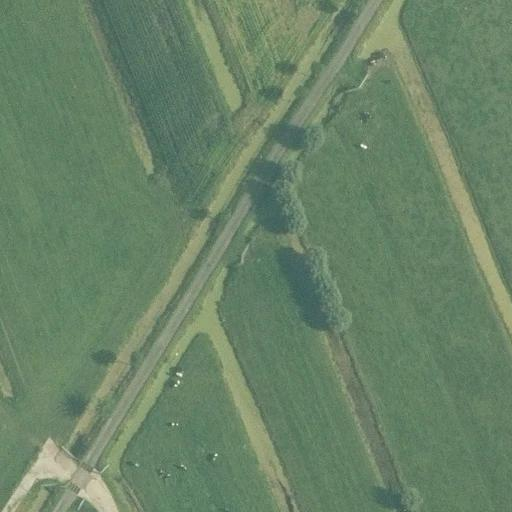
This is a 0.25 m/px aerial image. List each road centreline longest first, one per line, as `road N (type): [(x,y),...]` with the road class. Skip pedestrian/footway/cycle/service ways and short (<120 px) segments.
road 1 (unclassified): [(59,511),(375,0)]
road 2 (track): [(12,511),(45,453),(110,511)]
